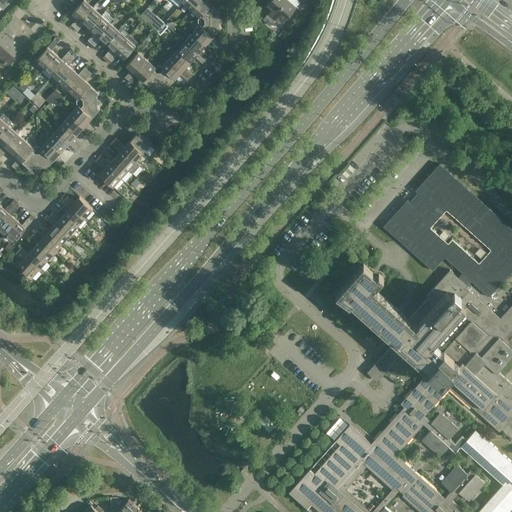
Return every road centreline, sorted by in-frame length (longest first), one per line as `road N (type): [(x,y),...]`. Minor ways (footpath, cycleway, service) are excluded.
road 1 (unclassified): [(228,511),(360,360),(276,282),(275,267),(403,126),(436,143),(511,209)]
road 2 (secondary): [(83,410),(446,0)]
road 3 (secondary): [(405,0),(65,394)]
road 4 (residential): [(131,107),(193,102),(239,49),(238,0)]
road 5 (residential): [(51,3),(50,21),(120,86),(131,107)]
